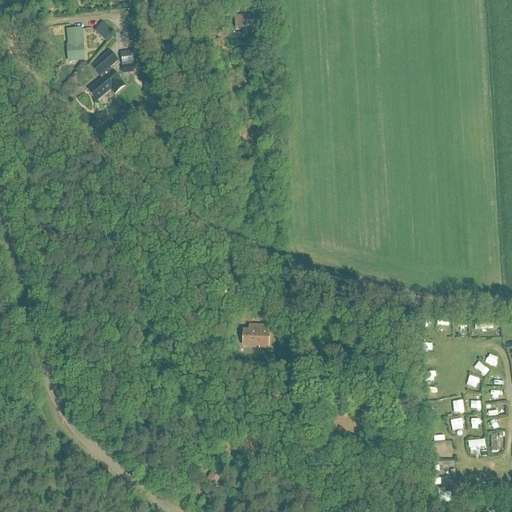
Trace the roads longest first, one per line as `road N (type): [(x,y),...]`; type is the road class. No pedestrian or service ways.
road 1 (unclassified): [(511,307),(407,300),(346,284),(188,218),(103,155),(0,31)]
road 2 (unclassified): [(175,511),(73,428),(54,397),(0,191)]
